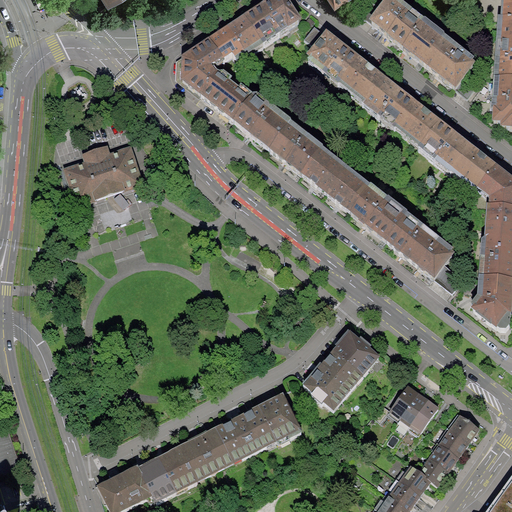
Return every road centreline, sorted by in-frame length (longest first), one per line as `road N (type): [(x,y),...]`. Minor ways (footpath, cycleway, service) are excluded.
road 1 (residential): [(511,367),(244,157),(224,154),(205,164)]
road 2 (residential): [(360,291),(295,361),(80,479)]
road 3 (residential): [(309,0),(511,156)]
road 4 (secondary): [(360,291),(205,164)]
road 5 (secondary): [(5,319),(9,369),(53,511)]
road 6 (secondary): [(511,411),(360,291)]
road 7 (primary): [(80,479),(44,361),(29,335),(5,319)]
road 8 (secondary): [(205,164),(100,46)]
road 9 (secondary): [(21,87),(9,244)]
road 10 (residential): [(222,0),(161,36),(100,46)]
